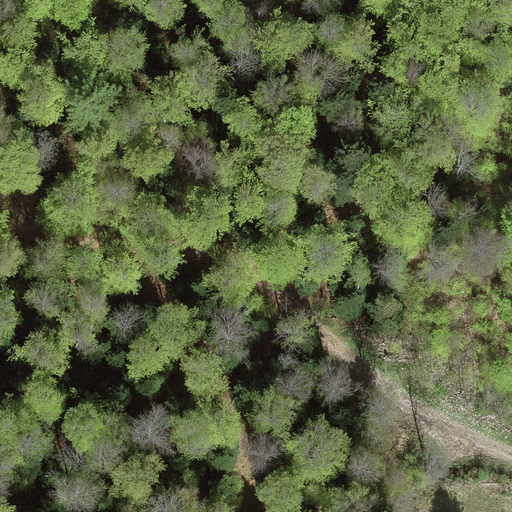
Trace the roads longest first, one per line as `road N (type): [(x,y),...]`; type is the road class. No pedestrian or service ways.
road 1 (track): [(0,224),(241,269),(293,303),(418,411),(511,454)]
road 2 (track): [(257,511),(196,332),(130,248)]
